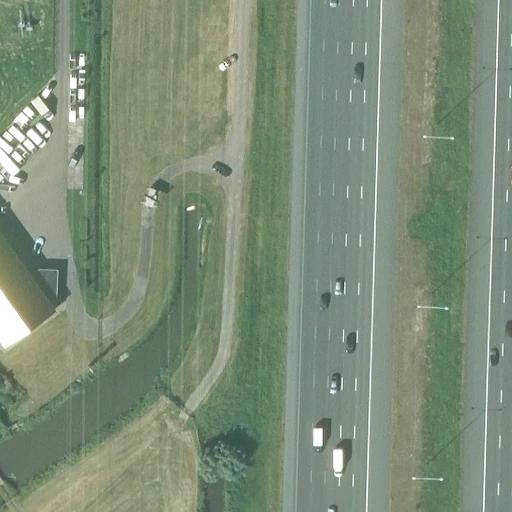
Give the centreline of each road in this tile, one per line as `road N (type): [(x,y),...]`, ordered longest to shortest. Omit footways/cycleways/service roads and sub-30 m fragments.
road 1 (motorway): [(346,0),(331,511)]
road 2 (unclassified): [(239,160),(166,181),(151,207),(139,304),(104,330)]
road 3 (unclassified): [(239,160),(229,324),(224,352),(198,399)]
road 4 (unknown): [(59,0),(52,185),(40,232)]
road 5 (unclassified): [(243,0),(239,160)]
